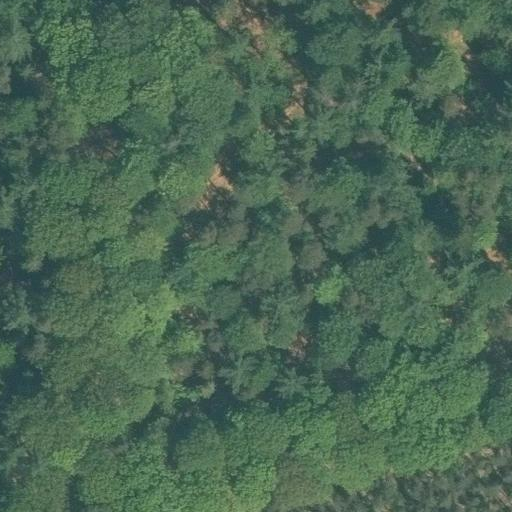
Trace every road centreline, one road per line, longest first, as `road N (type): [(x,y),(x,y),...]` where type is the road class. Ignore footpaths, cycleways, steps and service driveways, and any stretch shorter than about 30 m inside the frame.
road 1 (track): [(72,490),(511,414)]
road 2 (track): [(93,175),(72,490)]
road 3 (track): [(95,0),(93,175)]
